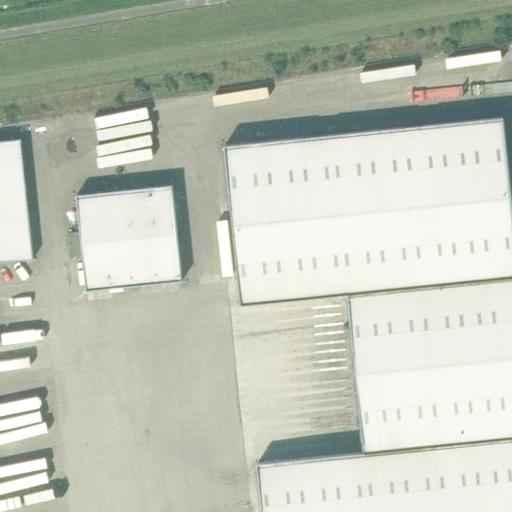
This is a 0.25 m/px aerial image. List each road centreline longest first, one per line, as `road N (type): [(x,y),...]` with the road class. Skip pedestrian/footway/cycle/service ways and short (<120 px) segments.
road 1 (unknown): [(198,511),(183,379),(174,358),(152,346),(121,347),(92,362),(76,383),(91,511)]
road 2 (unclassified): [(0,24),(144,0)]
